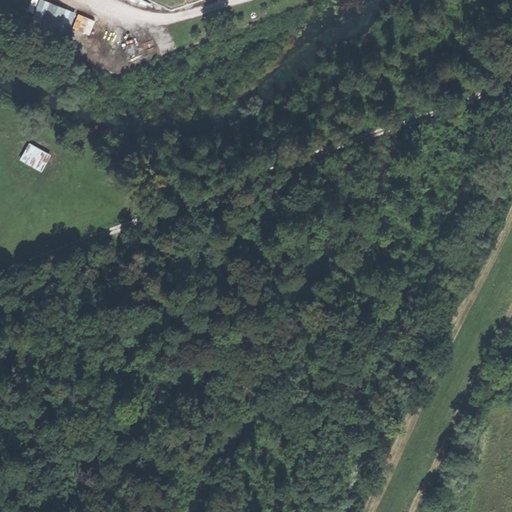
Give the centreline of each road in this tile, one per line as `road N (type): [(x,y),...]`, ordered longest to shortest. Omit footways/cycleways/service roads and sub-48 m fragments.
road 1 (track): [(0,278),(511,81)]
road 2 (track): [(390,511),(511,262)]
road 3 (track): [(143,511),(200,393),(138,300)]
